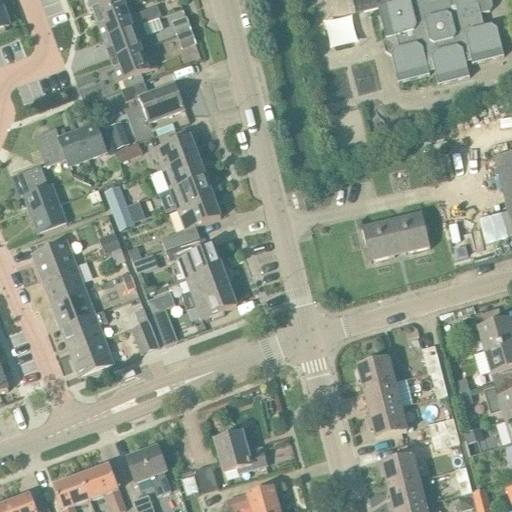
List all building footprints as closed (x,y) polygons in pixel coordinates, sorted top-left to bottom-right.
[(87,0),(95,20),(125,9),(121,0),(87,0)] [(379,9),(386,40),(384,46),(385,54),(392,58),(398,84),(430,77),(429,73),(435,72),(438,87),(450,84),(470,79),(466,64),(471,63),(472,66),(504,58),(497,31),(491,28),(484,29),(481,16),(490,14),(492,9),(490,0),(351,0),(356,14),(379,9)] [(0,31),(9,28),(0,3),(0,31)] [(125,9),(95,20),(103,41),(141,27),(137,14),(128,17),(125,9)] [(177,38),(191,32),(186,20),(172,25),(177,38)] [(103,41),(111,62),(141,51),(137,40),(145,37),(141,27),(103,41)] [(197,47),(191,32),(177,38),(182,52),(197,47)] [(119,85),(122,83),(125,91),(144,84),(141,76),(158,70),(153,57),(144,60),(141,51),(111,62),(119,85)] [(184,112),(186,118),(187,118),(174,85),(148,95),(144,84),(125,91),(121,93),(126,105),(139,100),(149,125),(184,112)] [(121,124),(109,128),(117,151),(130,147),(121,124)] [(96,126),(77,133),(87,159),(106,152),(109,159),(116,156),(115,154),(116,153),(113,145),(105,148),(96,126)] [(171,145),(155,151),(162,172),(198,159),(190,138),(188,139),(186,132),(169,138),(171,145)] [(46,169),(49,168),(52,176),(61,173),(58,165),(65,162),(66,162),(58,140),(56,133),(35,140),(46,169)] [(77,133),(58,140),(66,162),(65,162),(67,167),(87,159),(77,133)] [(115,154),(116,156),(120,166),(129,162),(125,150),(116,153),(115,154)] [(511,155),(494,160),(511,229),(511,155)] [(162,172),(170,192),(206,179),(198,159),(162,172)] [(47,189),(40,170),(11,181),(19,201),(23,199),(47,189)] [(213,199),(206,179),(170,192),(177,213),(213,199)] [(23,199),(31,218),(59,207),(52,187),(47,189),(23,199)] [(105,194),(108,202),(113,214),(127,208),(119,187),(105,194)] [(98,193),(89,196),(92,206),(102,202),(98,193)] [(221,220),(213,199),(177,213),(185,233),(161,242),(166,253),(200,241),(196,230),(221,220)] [(59,207),(31,218),(38,237),(67,226),(59,207)] [(113,214),(117,226),(120,233),(135,228),(127,208),(113,214)] [(422,216),(382,225),(363,230),(361,222),(360,223),(370,266),(371,265),(371,264),(395,259),(394,255),(404,252),(405,256),(429,250),(429,251),(430,251),(422,216)] [(99,241),(104,256),(120,250),(114,235),(99,241)] [(166,253),(170,265),(179,262),(186,282),(222,268),(214,248),(204,252),(200,241),(166,253)] [(42,282),(75,269),(66,244),(32,257),(42,282)] [(132,266),(141,262),(137,250),(128,253),(132,266)] [(112,255),(116,268),(125,264),(120,252),(112,255)] [(141,262),(132,266),(137,277),(146,274),(141,262)] [(184,305),(229,289),(222,268),(186,282),(191,294),(182,298),(184,305)] [(52,306),(85,294),(75,269),(42,282),(52,306)] [(128,293),(136,290),(132,278),(123,281),(128,293)] [(229,289),(184,305),(188,314),(197,310),(201,323),(237,309),(229,289)] [(61,331),(94,318),(85,294),(52,306),(61,331)] [(152,318),(161,314),(156,303),(147,306),(152,318)] [(484,354),(511,345),(511,329),(509,321),(503,323),(499,311),(473,318),(484,354)] [(135,315),(141,328),(149,325),(144,312),(135,315)] [(61,331),(70,355),(104,343),(99,330),(109,327),(104,314),(94,318),(61,331)] [(161,314),(152,318),(156,329),(165,326),(161,314)] [(149,325),(141,328),(132,332),(142,357),(158,350),(149,325)] [(104,343),(70,355),(80,381),(113,368),(104,343)] [(511,345),(484,354),(494,388),(511,383),(511,345)] [(424,352),(428,370),(421,372),(423,378),(430,376),(430,378),(432,378),(432,376),(443,373),(436,349),(424,352)] [(363,393),(395,385),(388,360),(357,368),(363,393)] [(1,373),(0,372),(0,396),(8,393),(1,373)] [(432,376),(432,378),(438,401),(449,398),(443,373),(432,376)] [(491,418),(502,414),(505,423),(511,421),(511,383),(494,388),(495,390),(483,393),(491,418)] [(395,385),(363,393),(370,417),(401,409),(395,385)] [(456,391),(458,399),(470,396),(468,388),(456,391)] [(473,406),(470,396),(458,399),(461,410),(473,406)] [(401,409),(370,417),(376,442),(407,434),(401,409)] [(457,434),(454,422),(429,429),(432,441),(457,434)] [(460,447),(457,434),(432,441),(435,453),(460,447)] [(239,476),(247,474),(266,469),(261,451),(248,455),(243,436),(215,444),(224,476),(238,472),(239,476)] [(488,454),(485,445),(469,450),(471,459),(488,454)] [(166,475),(164,469),(157,450),(127,462),(136,486),(150,481),(156,499),(171,494),(164,475),(166,475)] [(413,457),(401,460),(382,465),(388,490),(419,482),(413,457)] [(125,511),(109,468),(81,479),(90,503),(107,496),(112,511),(125,511)] [(195,473),(202,498),(219,493),(212,469),(195,473)] [(466,470),(455,473),(462,498),(472,496),(466,470)] [(194,478),(181,482),(186,499),(199,495),(194,478)] [(73,511),(72,509),(90,503),(81,479),(53,489),(61,511),(73,511)] [(419,482),(388,490),(393,511),(404,511),(425,507),(419,482)] [(278,511),(272,490),(253,495),(226,503),(228,511),(239,511),(251,509),(251,511),(278,511)] [(490,511),(485,492),(473,495),(477,511),(490,511)] [(35,511),(30,497),(7,506),(9,511),(35,511)] [(471,497),(458,501),(460,511),(470,511),(475,511),(471,497)] [(133,504),(135,511),(152,511),(148,498),(133,504)]
